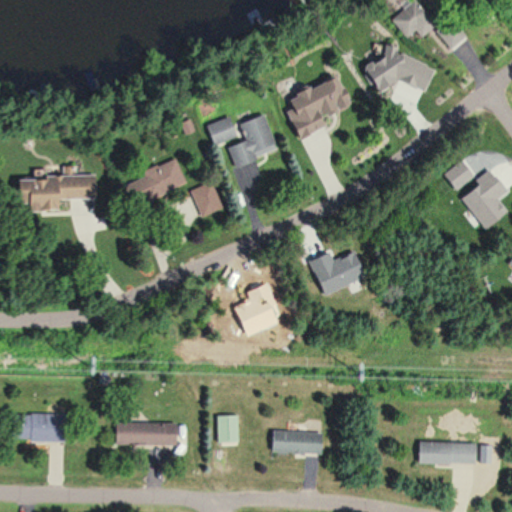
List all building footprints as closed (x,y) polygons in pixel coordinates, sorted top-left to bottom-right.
[(406,0),(386,18),(404,38),(426,18),(410,0),(406,0)] [(375,54),(389,44),(372,22),(358,32),(375,54)] [(348,49),(353,56),(345,62),(358,82),(379,68),(362,41),(348,49)] [(331,105),(321,82),(273,103),(282,125),(331,105)] [(260,114),(235,123),(241,141),(224,147),(231,167),(273,151),(260,114)] [(138,172),(150,197),(180,182),(168,157),(138,172)] [(86,175),(7,178),(9,211),(51,210),(51,201),(87,199),(86,175)] [(216,210),(209,191),(191,197),(198,216),(216,210)] [(59,442),(59,415),(7,415),(7,442),(59,442)] [(216,415),(216,443),(240,443),(240,415),(216,415)] [(174,447),(174,423),(111,423),(111,447),(174,447)] [(269,431),(269,452),(320,452),(320,431),(269,431)] [(473,464),(474,442),(415,441),(415,462),(473,464)]
